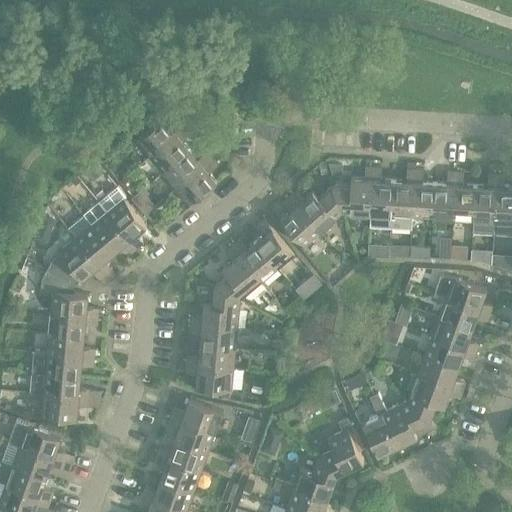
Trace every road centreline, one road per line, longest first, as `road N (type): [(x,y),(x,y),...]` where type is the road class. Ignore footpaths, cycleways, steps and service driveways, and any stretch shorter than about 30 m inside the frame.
road 1 (residential): [(88,511),(136,378),(148,282),(161,260),(262,178),(269,126),(286,116),(511,131)]
road 2 (residential): [(511,491),(482,473),(482,451),(511,368)]
